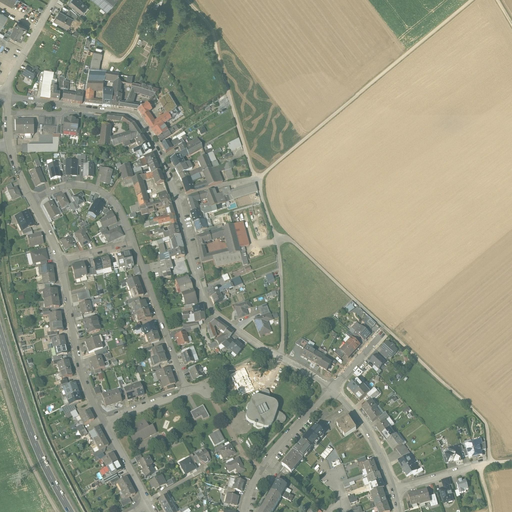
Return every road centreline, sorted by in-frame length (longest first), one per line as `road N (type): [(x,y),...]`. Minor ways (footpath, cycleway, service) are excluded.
road 1 (residential): [(332,388),(212,314),(166,170),(139,122),(66,106)]
road 2 (track): [(275,239),(293,242),(474,411),(485,424),(490,463)]
road 3 (track): [(256,179),(472,0)]
road 4 (track): [(185,0),(210,28),(256,179)]
road 5 (secondary): [(70,511),(35,445),(0,333)]
road 6 (track): [(283,358),(279,258),(256,179)]
road 7 (residential): [(104,420),(78,361),(60,261)]
road 8 (residential): [(131,241),(187,389)]
road 9 (track): [(57,511),(17,432),(0,375)]
road 10 (residential): [(30,201),(59,187),(88,186),(118,208),(131,241)]
road 11 (residential): [(395,490),(373,439),(332,388)]
